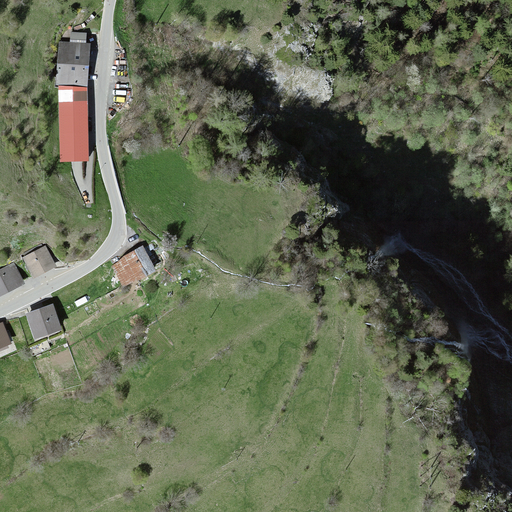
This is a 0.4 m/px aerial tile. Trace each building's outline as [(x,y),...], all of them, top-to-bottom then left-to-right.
[(87,43),(61,42),(59,83),(85,84),(87,43)] [(62,88),(62,160),(86,160),(87,89),(62,88)] [(26,257),(35,275),(55,266),(46,248),(26,257)] [(117,263),(127,284),(156,270),(146,249),(117,263)] [(0,271),(0,293),(22,282),(13,265),(0,271)] [(50,308),(29,315),(37,339),(58,332),(50,308)] [(2,326),(0,326),(0,349),(10,345),(2,326)]
